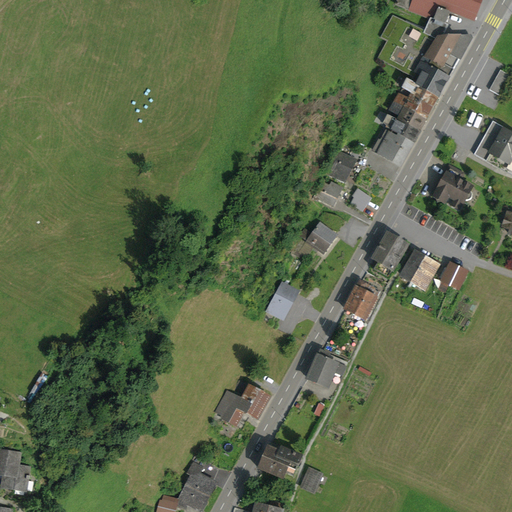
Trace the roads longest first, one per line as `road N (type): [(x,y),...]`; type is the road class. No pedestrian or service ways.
road 1 (primary): [(386,212),(218,511)]
road 2 (primary): [(505,0),(386,212)]
road 3 (residential): [(386,212),(511,274)]
